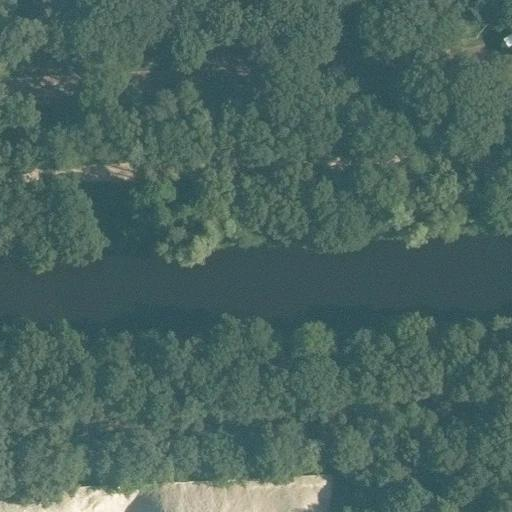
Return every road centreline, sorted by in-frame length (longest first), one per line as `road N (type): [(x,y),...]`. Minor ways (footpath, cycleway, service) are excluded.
road 1 (tertiary): [(0,91),(511,64)]
road 2 (track): [(0,183),(511,160)]
